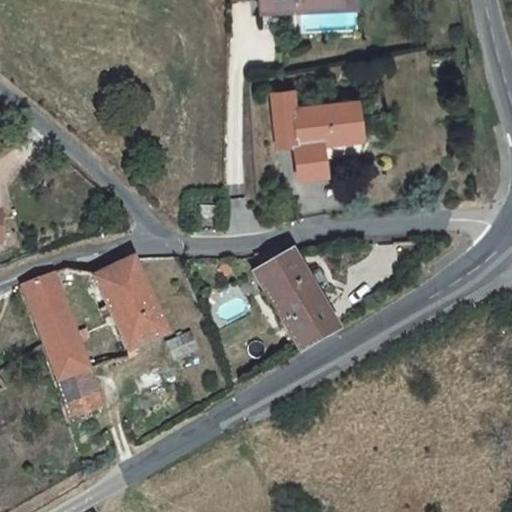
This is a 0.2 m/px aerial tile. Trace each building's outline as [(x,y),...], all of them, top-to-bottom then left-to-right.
[(258,0),(259,14),(301,11),(343,9),(342,0),(258,0)] [(320,159),(328,158),(321,106),(291,109),(290,93),(268,95),(272,129),(288,127),(294,177),(321,174),(320,159)] [(214,211),(201,212),(202,224),(213,222),(214,211)] [(274,311),(297,351),(336,329),(290,251),(261,270),(280,306),(274,311)] [(163,333),(129,258),(95,269),(114,310),(105,315),(126,361),(133,358),(131,348),(163,333)] [(55,270),(25,282),(56,380),(86,371),(55,270)] [(186,333),(163,343),(170,360),(192,350),(186,333)] [(86,371),(56,380),(70,418),(100,408),(86,371)]
